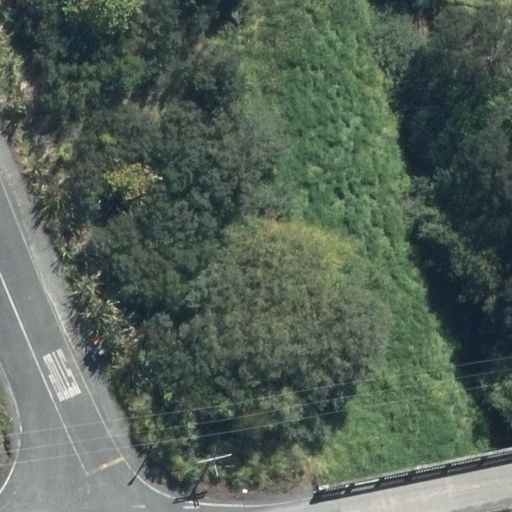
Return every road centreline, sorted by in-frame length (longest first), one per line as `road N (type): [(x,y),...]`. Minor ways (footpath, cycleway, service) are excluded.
road 1 (residential): [(97,511),(0,268)]
road 2 (unclassified): [(369,511),(511,481)]
